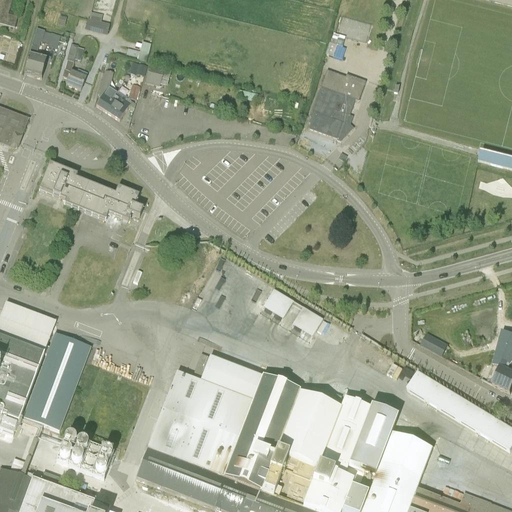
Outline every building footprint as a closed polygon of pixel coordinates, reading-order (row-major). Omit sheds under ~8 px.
[(0,26),(14,30),(17,19),(8,16),(12,0),(2,0),(0,9),(0,26)] [(57,25),(64,27),(66,18),(60,16),(57,25)] [(87,21),(85,28),(107,33),(109,27),(87,21)] [(47,48),(56,51),(58,46),(60,37),(45,33),(36,30),(24,76),(41,80),(46,61),(36,58),(38,49),(39,49),(40,44),(42,44),(41,45),(47,46),(47,48)] [(139,60),(147,63),(152,45),(144,43),(139,60)] [(62,78),(68,81),(65,86),(80,92),(86,79),(85,79),(87,76),(87,75),(77,71),(77,72),(71,70),(78,47),(71,45),(62,78)] [(341,61),(343,55),(344,50),(336,47),(332,59),(341,61)] [(126,57),(137,59),(139,53),(128,50),(126,57)] [(136,77),(137,73),(139,66),(129,63),(126,74),(136,77)] [(146,67),(139,66),(137,73),(144,75),(146,67)] [(145,84),(159,88),(164,70),(149,66),(145,84)] [(310,125),(308,131),(336,141),(337,142),(340,143),(353,130),(350,127),(353,118),(333,111),(337,102),(348,106),(350,100),(358,103),(365,83),(346,76),(345,78),(326,72),(320,89),(309,118),(311,119),(308,125),(310,125)] [(96,108),(107,115),(111,108),(109,106),(116,95),(107,89),(110,81),(112,75),(105,73),(103,80),(98,97),(101,99),(96,108)] [(132,86),(128,100),(136,102),(140,88),(132,86)] [(119,123),(129,107),(128,106),(123,104),(127,99),(118,93),(116,95),(109,106),(111,108),(107,115),(119,123)] [(0,145),(9,149),(14,151),(18,149),(22,138),(28,120),(0,109),(0,145)] [(511,159),(483,153),(480,164),(511,171),(511,159)] [(139,219),(142,211),(134,208),(138,197),(117,189),(114,196),(75,180),(77,176),(49,165),(39,191),(65,202),(64,206),(105,222),(108,215),(128,223),(131,216),(139,219)] [(315,339),(324,319),(273,294),(263,314),(315,339)] [(0,418),(17,425),(43,357),(42,357),(56,323),(5,304),(0,318),(0,418)] [(493,367),(500,370),(508,373),(511,374),(511,368),(510,368),(511,364),(511,337),(503,333),(493,367)] [(426,336),(421,347),(442,358),(448,348),(426,336)] [(100,359),(104,360),(105,352),(96,351),(94,364),(99,365),(100,359)] [(509,511),(463,495),(458,507),(417,491),(432,452),(391,437),(396,421),(343,400),(340,410),(299,395),(300,393),(202,356),(192,380),(176,374),(135,482),(215,511),(509,511)] [(500,370),(492,387),(510,395),(511,390),(511,374),(508,373),(500,370)] [(511,451),(511,431),(418,374),(407,392),(510,455),(511,451)] [(337,409),(341,399),(330,394),(326,405),(337,409)] [(117,454),(68,437),(56,470),(81,478),(82,475),(99,481),(103,468),(111,471),(117,454)] [(0,511),(112,511),(109,511),(109,509),(56,490),(59,479),(43,473),(40,484),(32,481),(31,482),(0,470),(0,511)]
